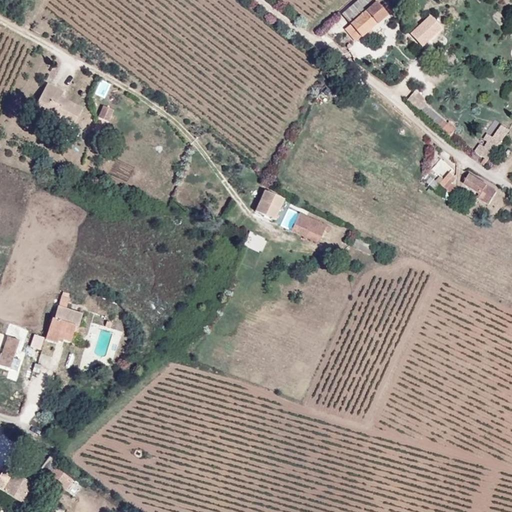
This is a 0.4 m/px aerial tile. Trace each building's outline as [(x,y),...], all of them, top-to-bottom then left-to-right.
[(362,0),(355,0),(334,20),(343,28),(367,5),(362,0)] [(343,28),(356,42),(363,36),(361,34),(380,18),(367,5),(343,28)] [(97,93),(106,96),(111,83),(102,79),(97,93)] [(68,128),(77,108),(55,98),(57,92),(40,85),(28,112),(47,120),(51,111),(61,116),(58,123),(68,128)] [(422,104),(412,92),(402,103),(444,140),(452,131),(444,124),(442,126),(424,109),(422,104)] [(100,122),(104,112),(96,109),(92,119),(100,122)] [(51,111),(47,120),(57,125),(58,123),(61,116),(51,111)] [(492,125),(469,155),(482,165),(505,134),(492,125)] [(435,167),(428,175),(425,179),(435,188),(440,182),(437,179),(442,173),(435,167)] [(450,179),(464,188),(470,179),(455,170),(450,179)] [(476,183),(470,179),(464,188),(470,192),(476,183)] [(254,221),(269,228),(277,210),(263,203),(254,221)] [(313,253),(320,236),(292,223),(284,240),(313,253)] [(55,340),(64,343),(75,315),(64,312),(67,302),(61,300),(57,310),(54,308),(50,320),(42,340),(54,344),(55,340)] [(64,343),(68,344),(71,337),(75,327),(79,317),(75,315),(64,343)] [(42,341),(42,340),(50,320),(44,318),(36,340),(42,341)] [(80,330),(75,327),(71,337),(76,339),(80,330)] [(16,344),(4,340),(0,352),(0,369),(7,372),(16,344)] [(66,420),(40,440),(44,442),(48,444),(50,445),(73,427),(66,420)] [(40,466),(64,487),(75,476),(50,454),(40,466)] [(0,501),(19,510),(26,490),(0,479),(0,501)] [(41,493),(31,488),(26,490),(19,510),(18,511),(31,511),(32,511),(36,508),(39,505),(41,501),(41,493)]
